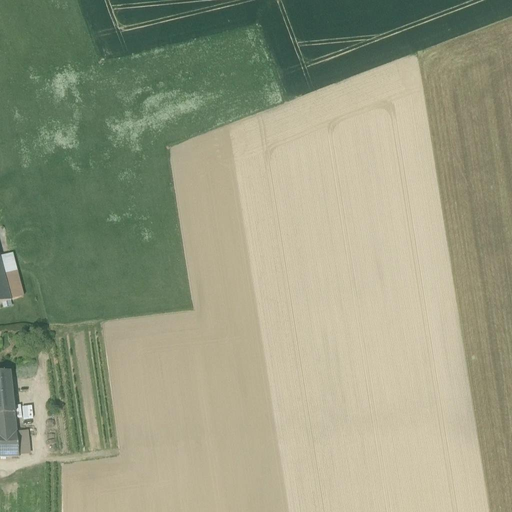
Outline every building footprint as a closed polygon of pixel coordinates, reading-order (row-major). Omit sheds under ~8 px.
[(0,257),(0,260),(11,301),(24,298),(13,254),(0,257)] [(0,304),(11,302),(11,301),(0,260),(0,304)] [(0,397),(13,396),(10,373),(4,374),(0,374),(0,397)] [(0,397),(0,416),(15,415),(13,396),(0,397)] [(17,433),(15,415),(0,416),(0,436),(3,458),(20,458),(20,457),(17,433)] [(28,432),(17,433),(20,457),(30,456),(28,432)]
